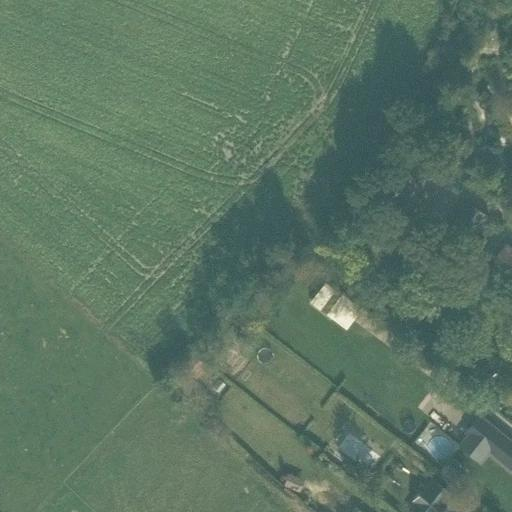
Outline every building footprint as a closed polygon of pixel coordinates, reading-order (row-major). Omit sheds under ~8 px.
[(460,191),(467,181),(455,172),(448,182),(460,191)] [(468,246),(489,215),(475,205),(454,237),(468,246)] [(470,256),(480,263),(498,237),(488,230),(470,256)] [(243,331),(233,342),(245,352),(255,341),(243,331)] [(511,423),(490,406),(475,426),(511,455),(511,423)] [(428,426),(413,446),(448,474),(464,454),(428,426)] [(451,493),(432,478),(425,487),(423,486),(411,501),(414,503),(407,511),(440,511),(447,504),(444,502),(451,493)]
